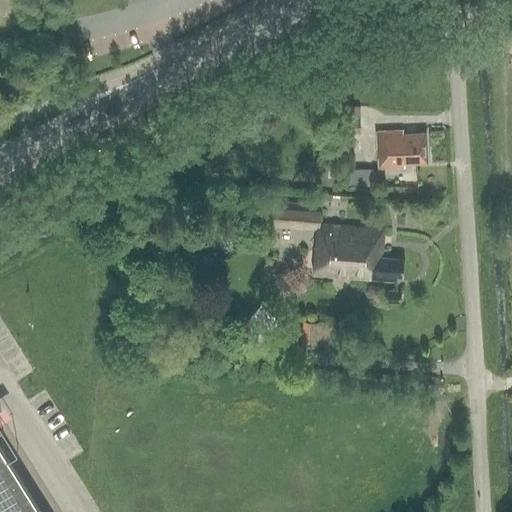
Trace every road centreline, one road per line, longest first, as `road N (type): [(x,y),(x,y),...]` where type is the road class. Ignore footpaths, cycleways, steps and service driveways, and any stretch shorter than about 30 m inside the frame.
road 1 (residential): [(484,511),(454,32),(438,0)]
road 2 (tertiary): [(0,165),(309,0)]
